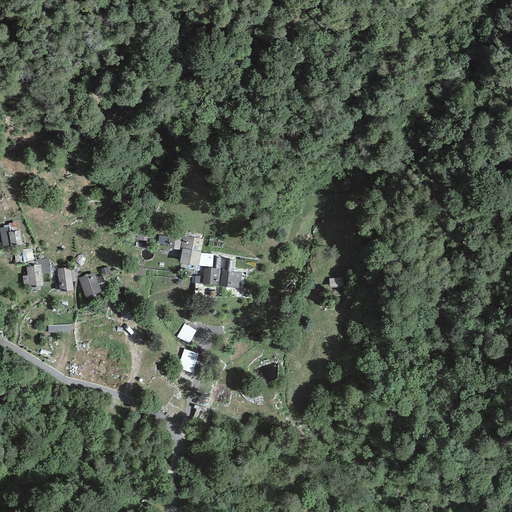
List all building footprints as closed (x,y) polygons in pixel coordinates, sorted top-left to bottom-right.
[(9,227),(4,228),(5,233),(0,234),(0,235),(2,247),(10,246),(11,248),(22,246),(20,231),(18,232),(16,223),(8,224),(9,227)] [(152,229),(137,228),(136,241),(151,242),(152,229)] [(181,236),(169,235),(168,237),(168,245),(167,249),(180,250),(181,236)] [(168,245),(168,237),(159,236),(158,245),(168,245)] [(201,253),(203,239),(183,237),(181,249),(183,250),(180,264),(199,269),(199,267),(201,253)] [(36,260),(35,248),(19,250),(21,265),(27,265),(28,267),(33,267),(33,265),(37,265),(36,260)] [(213,255),(201,253),(199,267),(212,268),(213,258),(213,255)] [(221,259),(213,258),(212,268),(212,269),(218,269),(221,269),(221,259)] [(29,289),(43,287),(42,275),(50,274),(48,259),(36,260),(37,265),(33,265),(33,267),(28,267),(26,267),(27,276),(22,276),(23,286),(28,285),(29,289)] [(234,261),(226,260),(225,271),(233,272),(234,261)] [(74,267),(57,269),(58,284),(55,284),(55,290),(60,290),(61,292),(72,291),(71,282),(76,281),(74,267)] [(217,286),(218,269),(212,269),(203,268),(203,276),(195,276),(194,284),(217,286)] [(233,272),(225,271),(221,271),(220,287),(240,289),(242,273),(233,272)] [(94,273),(78,279),(85,300),(102,294),(98,284),(96,277),(94,273)] [(102,275),(96,277),(98,284),(105,282),(102,275)] [(343,278),(329,279),(330,289),(344,287),(343,278)] [(196,331),(184,324),(176,337),(189,344),(196,331)] [(180,366),(195,371),(202,352),(186,347),(180,366)]
